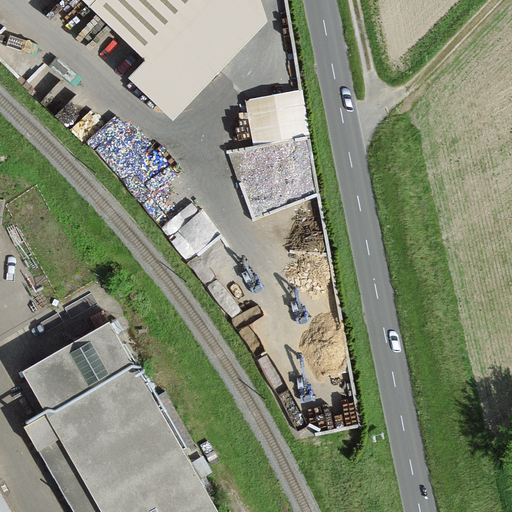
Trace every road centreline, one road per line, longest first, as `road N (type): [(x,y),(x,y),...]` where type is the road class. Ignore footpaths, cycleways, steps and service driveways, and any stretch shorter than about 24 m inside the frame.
road 1 (secondary): [(318,0),(420,511)]
road 2 (track): [(345,136),(375,107),(354,0)]
